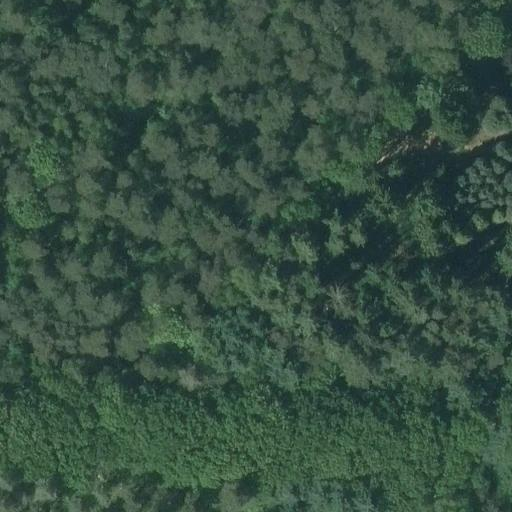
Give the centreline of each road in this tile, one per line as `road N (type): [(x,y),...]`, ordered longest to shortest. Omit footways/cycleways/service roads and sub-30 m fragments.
road 1 (unknown): [(511,404),(418,417),(0,407)]
road 2 (track): [(6,511),(1,382),(9,211),(0,196)]
